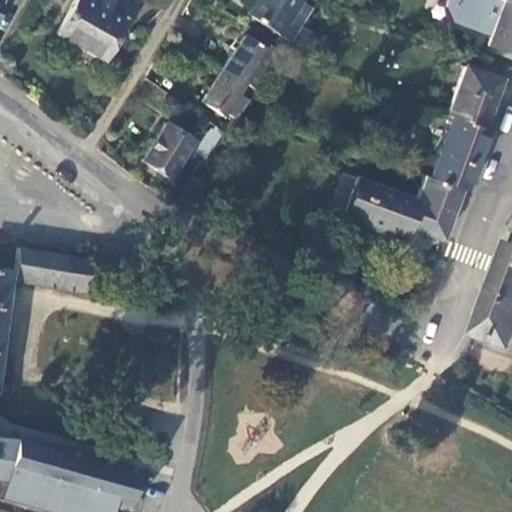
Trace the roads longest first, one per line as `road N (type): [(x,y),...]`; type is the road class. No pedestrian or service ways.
road 1 (residential): [(196,411),(20,377),(33,299),(203,329)]
road 2 (residential): [(0,94),(128,189),(160,230),(203,329)]
road 3 (residential): [(511,183),(457,291)]
